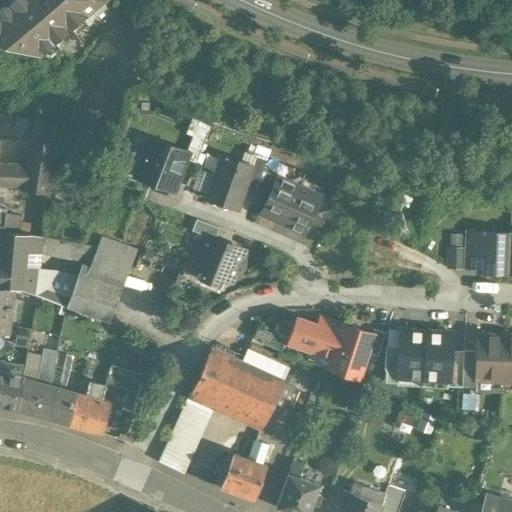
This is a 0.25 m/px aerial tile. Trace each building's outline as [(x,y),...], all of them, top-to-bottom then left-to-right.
[(9,0),(0,8),(0,45),(39,55),(42,41),(52,44),(103,0),(9,0)] [(207,127),(188,120),(185,130),(191,132),(185,149),(183,155),(194,159),(207,127)] [(130,132),(115,169),(125,173),(140,136),(130,132)] [(185,149),(148,135),(134,172),(171,186),(183,155),(185,149)] [(53,146),(43,144),(30,143),(26,165),(26,166),(25,179),(48,181),(53,146)] [(248,164),(220,154),(207,192),(236,202),(241,188),(249,164),(248,164)] [(264,159),(252,154),(248,164),(249,164),(241,188),(246,191),(252,193),(261,170),(264,159)] [(0,164),(0,184),(22,185),(24,178),(25,179),(26,166),(0,164)] [(275,176),(261,170),(252,193),(251,198),(263,203),(275,176)] [(319,195),(276,175),(275,176),(263,203),(259,211),(302,231),(319,195)] [(25,179),(24,178),(22,185),(24,185),(22,191),(46,195),(48,181),(25,179)] [(410,194),(402,191),(397,200),(405,204),(410,194)] [(4,227),(0,227),(0,232),(1,233),(27,236),(29,236),(28,226),(20,224),(21,219),(5,215),(4,227)] [(217,226),(195,217),(190,228),(205,234),(212,237),(217,226)] [(478,230),(463,230),(461,264),(476,265),(478,230)] [(508,232),(478,230),(476,265),(476,269),(506,271),(508,232)] [(1,233),(0,237),(0,239),(0,288),(13,290),(21,291),(25,254),(27,236),(1,233)] [(212,237),(205,234),(192,264),(203,268),(201,276),(216,282),(219,275),(230,279),(242,249),(212,237)] [(29,236),(27,236),(25,254),(37,256),(40,237),(29,236)] [(37,256),(90,269),(97,250),(79,245),(40,237),(37,256)] [(74,288),(71,297),(66,309),(106,324),(132,252),(100,240),(97,250),(90,269),(82,291),(74,288)] [(32,273),(37,256),(25,254),(21,291),(39,300),(66,309),(71,297),(44,289),(48,278),(32,273)] [(0,336),(7,338),(13,290),(0,288),(0,336)] [(327,323),(318,320),(316,326),(300,320),(293,343),(331,356),(342,324),(328,320),(327,323)] [(370,333),(342,323),(342,324),(331,356),(329,362),(358,371),(365,350),(370,333)] [(285,340),(256,327),(252,339),(280,351),(285,340)] [(383,331),(372,327),(370,333),(365,350),(376,353),(383,331)] [(398,327),(397,345),(395,375),(397,376),(421,377),(424,328),(398,327)] [(450,330),(424,328),(421,377),(446,378),(448,378),(449,348),(450,330)] [(133,335),(117,329),(113,339),(129,345),(133,335)] [(30,332),(17,330),(14,346),(28,348),(30,332)] [(502,333),(474,331),(473,347),(472,377),(474,377),(500,378),(502,333)] [(511,333),(502,333),(500,378),(511,378),(511,333)] [(397,381),(397,376),(395,375),(397,345),(385,344),(383,380),(397,381)] [(473,347),(461,347),(462,349),(460,383),(474,383),(474,377),(472,377),(473,347)] [(460,383),(462,349),(449,348),(448,378),(446,378),(446,384),(460,385),(460,383)] [(235,361),(209,350),(189,394),(211,404),(262,426),(274,399),(282,382),(235,361)] [(240,351),(235,361),(282,382),(306,393),(311,382),(240,351)] [(45,354),(38,382),(50,384),(56,356),(45,354)] [(143,378),(110,369),(105,385),(138,395),(143,378)] [(0,374),(0,410),(17,413),(22,381),(23,378),(0,374)] [(57,391),(22,381),(17,413),(49,423),(57,391)] [(306,393),(282,382),(274,399),(299,409),(306,393)] [(138,395),(105,385),(104,390),(99,406),(109,409),(126,414),(133,416),(140,396),(138,395)] [(86,400),(86,402),(99,406),(104,390),(90,386),(86,400)] [(57,391),(49,423),(67,428),(75,396),(57,391)] [(367,391),(363,401),(385,409),(389,396),(367,391)] [(189,394),(159,464),(180,475),(211,404),(189,394)] [(86,400),(75,396),(67,428),(102,437),(109,409),(99,406),(86,402),(86,400)] [(363,401),(357,420),(379,427),(385,409),(363,401)] [(126,414),(123,422),(130,425),(133,416),(126,414)] [(272,449),(257,444),(250,462),(265,467),(272,449)] [(250,462),(232,455),(226,470),(221,468),(217,479),(223,481),(220,489),(253,501),(265,467),(250,462)] [(303,466),(293,463),(288,476),(298,480),(303,466)] [(298,480),(288,476),(277,509),(285,511),(309,511),(311,508),(317,510),(320,499),(315,497),(318,487),(298,480)] [(384,495),(352,484),(350,493),(350,495),(381,505),(384,495)] [(382,506),(379,511),(397,511),(404,493),(386,487),(384,495),(381,505),(382,506)] [(381,505),(350,495),(350,493),(344,491),(337,510),(342,511),(379,511),(382,506),(381,505)] [(498,498),(484,494),(478,511),(511,511),(511,507),(496,503),(498,498)] [(453,511),(457,499),(442,495),(438,509),(447,511),(453,511)] [(453,511),(465,511),(469,503),(457,499),(453,511)]
